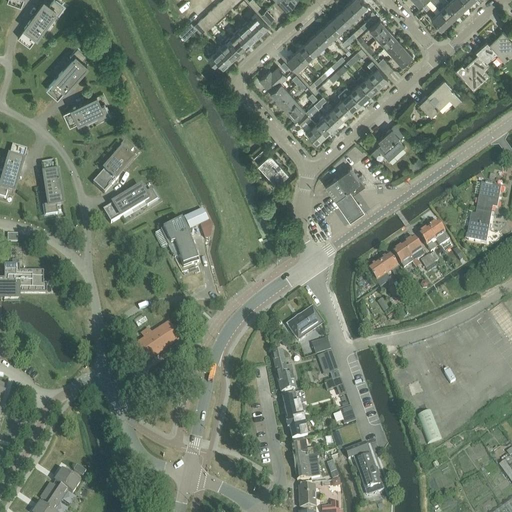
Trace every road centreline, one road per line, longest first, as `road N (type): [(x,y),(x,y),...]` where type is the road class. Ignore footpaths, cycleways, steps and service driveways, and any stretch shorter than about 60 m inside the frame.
road 1 (residential): [(310,263),(249,306),(217,348),(186,474)]
road 2 (residential): [(310,263),(511,121)]
road 3 (residential): [(308,168),(237,93),(240,72),(321,0)]
road 4 (residential): [(84,269),(83,210),(72,169),(52,143),(0,107)]
road 5 (residential): [(308,168),(437,58)]
road 6 (residential): [(253,510),(281,475),(258,370)]
road 7 (residential): [(186,474),(144,459),(100,375)]
